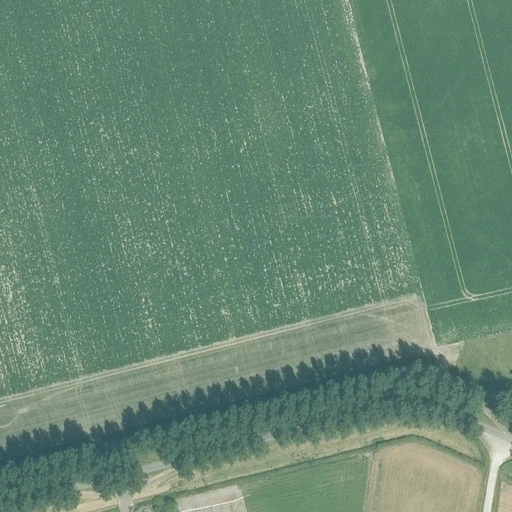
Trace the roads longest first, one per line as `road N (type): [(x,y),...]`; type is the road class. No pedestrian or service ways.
road 1 (unclassified): [(499,432),(423,409),(388,410),(184,460)]
road 2 (unclassified): [(184,460),(62,491)]
